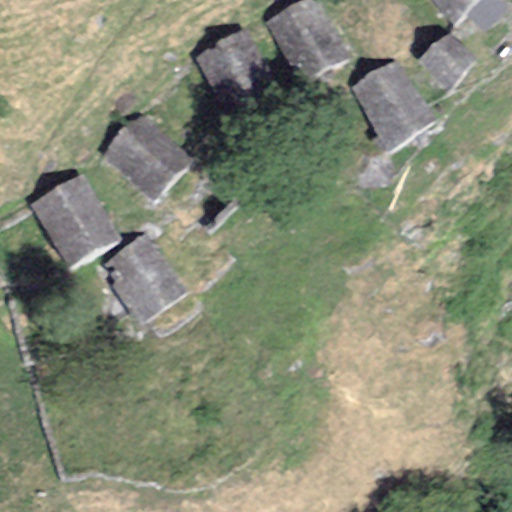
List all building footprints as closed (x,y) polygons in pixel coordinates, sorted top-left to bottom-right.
[(312,0),(309,0),(278,13),(295,54),(329,40),(312,0)] [(497,0),(411,0),(409,3),(449,45),(497,0)] [(237,36),(204,62),(238,105),(271,79),(237,36)] [(463,52),(435,73),(461,109),(490,88),(463,52)] [(445,125),(409,64),(347,101),(384,161),(445,125)] [(158,108),(114,148),(152,188),(195,149),(158,108)] [(90,163),(37,211),(86,264),(138,216),(90,163)] [(198,282),(161,236),(109,277),(146,323),(198,282)]
